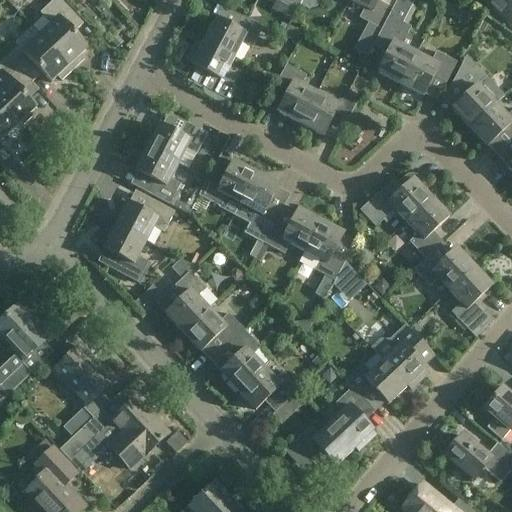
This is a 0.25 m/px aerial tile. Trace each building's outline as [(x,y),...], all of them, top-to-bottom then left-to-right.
[(40,36),(73,71),(84,60),(80,56),(87,50),(75,38),(77,36),(74,33),(83,25),(58,0),(54,0),(39,14),(50,26),(40,36)] [(279,0),(297,10),(302,0),(279,0)] [(350,0),(350,2),(364,9),(359,19),(382,31),(393,10),(378,2),(378,0),(350,0)] [(398,0),(393,10),(382,31),(373,47),(387,54),(377,74),(400,86),(416,55),(407,51),(411,44),(410,40),(406,37),(410,29),(403,25),(415,0),(398,0)] [(511,0),(481,0),(511,28),(511,26),(511,0)] [(272,17),(267,28),(281,35),(287,24),(272,17)] [(203,42),(234,59),(242,44),(251,50),(262,29),(241,18),(234,30),(215,20),(203,42)] [(300,33),(287,27),(282,38),(294,44),(300,33)] [(17,47),(7,57),(27,78),(36,68),(51,84),(57,78),(61,82),(73,71),(40,36),(22,53),(17,47)] [(115,41),(109,46),(116,53),(121,48),(115,41)] [(234,59),(203,42),(201,46),(195,43),(186,61),(191,64),(191,66),(197,69),(190,81),(204,89),(203,89),(225,100),(236,80),(226,74),(234,59)] [(431,63),(416,55),(400,86),(422,98),(433,78),(445,85),(456,64),(436,53),(431,63)] [(27,78),(7,57),(0,63),(0,72),(1,74),(0,74),(0,106),(21,128),(32,118),(29,115),(36,109),(21,94),(32,84),(26,78),(27,78)] [(300,126),(317,95),(301,87),(306,77),(286,66),(274,87),(287,94),(276,114),(300,126)] [(452,110),(451,111),(469,129),(495,105),(503,97),(486,78),(476,67),(471,71),(462,66),(454,81),(458,85),(467,95),(452,110)] [(317,95),(300,126),(322,138),(333,118),(345,125),(356,104),(336,93),(333,99),(320,92),(318,96),(317,95)] [(495,105),(469,129),(487,148),(488,147),(503,133),(511,142),(511,112),(506,117),(495,105)] [(21,128),(0,106),(0,142),(6,137),(9,140),(21,128)] [(147,149),(178,165),(186,150),(195,156),(206,135),(185,124),(178,137),(159,126),(147,149)] [(178,165),(147,149),(135,172),(154,182),(148,195),(169,206),(180,186),(170,180),(178,165)] [(240,206),(256,175),(233,163),(222,182),(210,176),(199,197),(219,207),(224,198),(240,206)] [(278,187),(256,175),(240,206),(254,214),(249,223),(269,234),(275,223),(280,213),(268,206),(278,187)] [(406,224),(431,200),(416,183),(419,179),(416,177),(411,176),(407,176),(403,179),(391,190),(387,185),(360,212),(375,228),(394,211),(406,224)] [(449,218),(431,200),(406,224),(417,236),(409,243),(425,261),(443,244),(432,233),(449,218)] [(115,227),(146,243),(147,241),(154,228),(164,234),(174,213),(153,202),(146,214),(127,204),(115,227)] [(192,208),(185,205),(179,203),(176,209),(189,215),(192,208)] [(275,223),(269,234),(264,245),(284,255),(289,246),(305,254),(321,223),(298,211),(287,230),(275,223)] [(343,235),(321,223),(305,254),(319,261),(314,271),(324,277),(322,281),(329,285),(332,281),(334,282),(336,280),(345,262),(345,261),(333,254),(343,235)] [(146,243),(115,227),(103,250),(122,260),(116,273),(137,284),(148,263),(138,258),(146,243)] [(443,244),(425,261),(414,272),(429,288),(437,280),(449,293),(475,269),(456,250),(452,254),(443,244)] [(193,254),(188,265),(192,267),(198,256),(193,254)] [(180,261),(172,269),(182,280),(189,274),(194,269),(192,267),(188,265),(180,261)] [(234,278),(237,281),(243,275),(238,269),(234,272),(234,278)] [(492,287),(475,269),(449,293),(460,305),(451,314),(467,330),(486,313),(478,305),(485,299),(482,296),(492,287)] [(181,300),(165,316),(183,334),(183,335),(209,311),(208,310),(196,298),(205,290),(189,274),(182,280),(171,290),(181,300)] [(342,277),(329,304),(331,306),(348,288),(351,286),(342,277)] [(384,284),(379,284),(374,288),(382,296),(389,288),(384,284)] [(0,322),(0,335),(17,354),(24,361),(43,343),(48,339),(17,307),(0,322)] [(361,332),(370,319),(358,310),(348,323),(361,332)] [(220,323),(209,311),(183,335),(200,353),(217,337),(227,348),(244,332),(228,315),(220,323)] [(292,328),(284,326),(279,329),(277,334),(279,339),(286,340),(291,335),(292,328)] [(384,362),(408,388),(408,387),(412,391),(429,375),(426,371),(426,370),(411,354),(422,344),(406,326),(388,343),(380,342),(371,350),(384,362)] [(227,348),(236,358),(220,374),(238,393),(263,369),(251,356),(260,349),(244,332),(227,348)] [(86,407),(103,392),(112,382),(79,347),(53,372),(86,407)] [(317,371),(326,363),(319,356),(311,364),(317,371)] [(408,388),(384,362),(371,374),(364,366),(346,382),(352,389),(363,400),(374,390),(389,406),(408,388)] [(0,387),(7,395),(30,374),(23,366),(0,387)] [(263,369),(238,393),(255,411),(271,396),(281,406),(299,390),(283,373),(275,381),(263,369)] [(363,400),(352,389),(336,405),(343,413),(331,424),(355,450),(359,454),(377,437),(373,433),(374,432),(359,416),(369,406),(363,400)] [(511,396),(511,397),(502,389),(484,411),(495,420),(488,429),(502,441),(509,432),(511,428),(511,396)] [(299,391),(272,417),(280,425),(307,400),(299,391)] [(96,418),(73,439),(60,451),(70,462),(94,439),(106,451),(109,449),(129,471),(144,457),(145,457),(168,435),(135,400),(106,427),(97,417),(96,418)] [(96,418),(86,407),(63,429),(73,439),(96,418)] [(355,450),(331,424),(319,436),(311,428),(294,444),(311,461),(321,452),(337,468),(355,450)] [(462,436),(444,457),(473,481),(483,470),(500,484),(511,470),(511,457),(497,444),(486,457),(462,436)] [(42,476),(23,493),(39,511),(82,511),(86,509),(60,481),(63,478),(69,478),(74,473),(52,450),(51,451),(42,441),(31,452),(40,461),(33,468),(42,476)] [(240,511),(214,484),(188,509),(190,511),(240,511)] [(422,486),(402,510),(404,511),(454,511),(451,510),(422,486)] [(470,511),(458,502),(451,510),(454,511),(470,511)]
